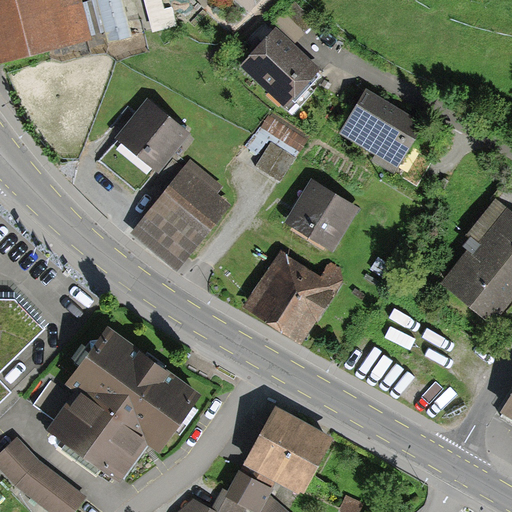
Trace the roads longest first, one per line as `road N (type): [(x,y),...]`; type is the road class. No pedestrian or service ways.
road 1 (primary): [(0,155),(132,277),(267,362)]
road 2 (primary): [(267,362),(451,462)]
road 3 (residential): [(267,362),(201,456),(136,511)]
road 4 (residential): [(357,58),(511,146)]
